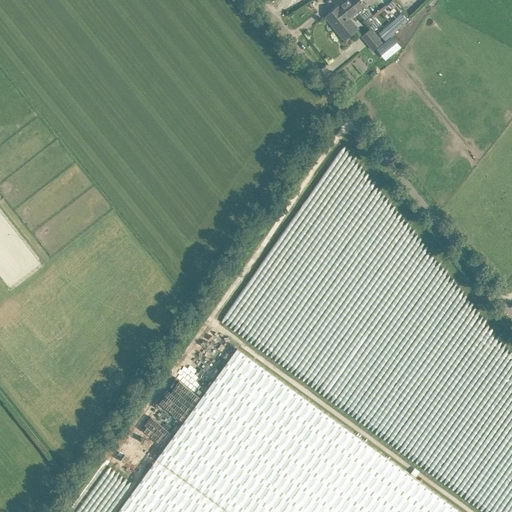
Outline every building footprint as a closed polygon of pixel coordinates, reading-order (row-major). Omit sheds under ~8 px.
[(346,0),(340,5),(346,13),(347,12),(352,17),(353,19),(359,14),(371,28),(373,31),(381,25),(367,8),(368,7),(366,5),(365,6),(361,1),(360,0),(346,0)] [(351,19),(352,17),(347,12),(346,13),(340,5),(326,17),(344,40),(358,28),(351,19)] [(411,18),(406,12),(403,16),(401,14),(380,32),(386,40),(411,18)] [(381,44),(383,42),(373,31),(371,28),(361,36),(373,50),(381,44)] [(385,59),(400,47),(393,37),(378,49),(385,59)] [(460,511),(375,450),(235,350),(117,511),(460,511)]
